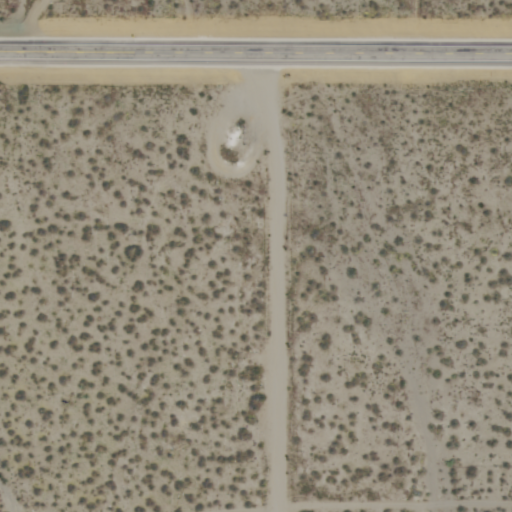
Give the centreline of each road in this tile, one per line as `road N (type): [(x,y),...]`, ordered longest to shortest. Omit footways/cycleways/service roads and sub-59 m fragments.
road 1 (trunk): [(511,52),(0,50)]
road 2 (residential): [(277,511),(271,52)]
